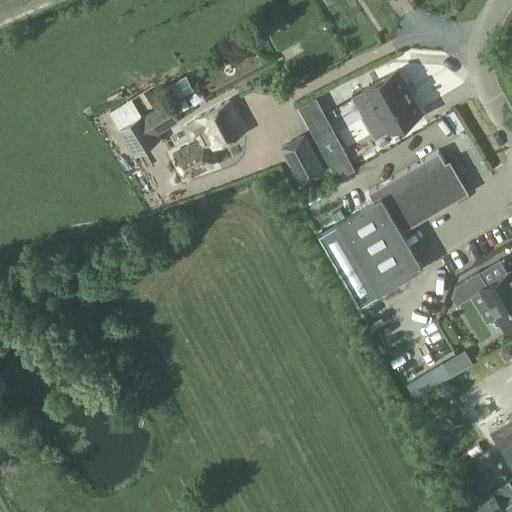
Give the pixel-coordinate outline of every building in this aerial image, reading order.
[(423,112),(397,66),(362,86),(363,89),(351,96),(361,114),(374,107),(388,132),(423,112)] [(298,106),(314,135),(331,126),(315,97),(298,106)] [(197,149),(177,159),(186,179),(213,165),(206,151),(246,130),(230,100),(184,125),(197,149)] [(167,102),(146,115),(144,111),(117,127),(134,155),(161,139),(158,134),(179,121),(167,102)] [(322,170),(304,135),(282,146),(301,181),(322,170)] [(322,150),(329,164),(346,155),(338,141),(322,150)] [(336,221),(319,231),(360,302),(378,292),(424,265),(411,243),(400,226),(463,189),(439,150),(370,191),(374,199),(336,221)] [(338,209),(340,208),(342,214),(356,209),(345,181),(323,190),(329,205),(336,202),(338,209)] [(126,218),(142,211),(137,201),(121,208),(126,218)] [(511,231),(502,236),(506,246),(511,243),(511,231)] [(457,303),(481,289),(505,329),(511,324),(511,271),(511,269),(487,284),(479,271),(455,285),(453,296),(457,303)] [(372,341),(383,361),(399,352),(388,333),(372,341)] [(500,351),(444,384),(453,401),(510,367),(500,351)] [(451,375),(463,368),(455,354),(443,362),(451,375)] [(511,468),(511,417),(490,430),(511,468)] [(470,499),(507,477),(489,448),(452,469),(470,499)] [(469,504),(473,511),(497,511),(504,509),(492,490),(469,504)]
